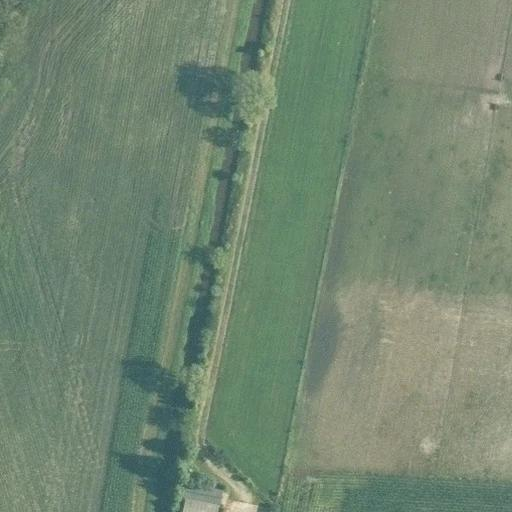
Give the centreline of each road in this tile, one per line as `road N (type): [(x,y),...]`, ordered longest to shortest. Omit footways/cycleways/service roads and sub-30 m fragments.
road 1 (track): [(286,0),(198,443),(258,502)]
road 2 (track): [(511,94),(376,73)]
